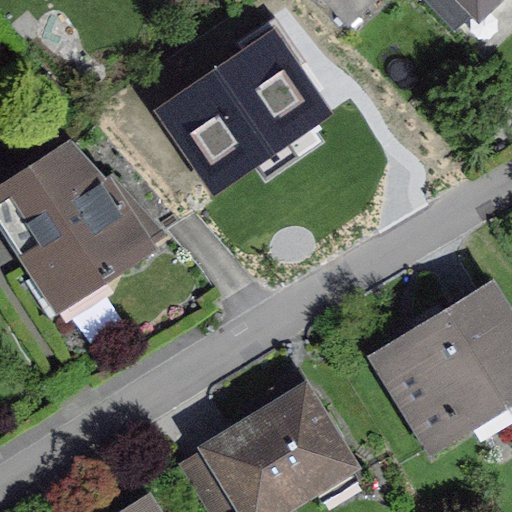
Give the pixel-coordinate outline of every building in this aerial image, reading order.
[(374,0),(323,0),(348,25),(374,0)] [(426,0),(454,29),(476,9),(477,10),(487,0),(426,0)] [(78,145),(0,195),(0,228),(61,322),(154,261),(78,145)] [(422,337),(383,361),(435,444),(470,422),(463,411),(511,381),(511,331),(490,295),(447,321),(441,310),(415,326),(422,337)] [(287,511),(282,504),(347,464),(318,417),(322,415),(306,391),(286,403),(276,388),(246,407),(255,422),(185,465),(214,511),(287,511)]
